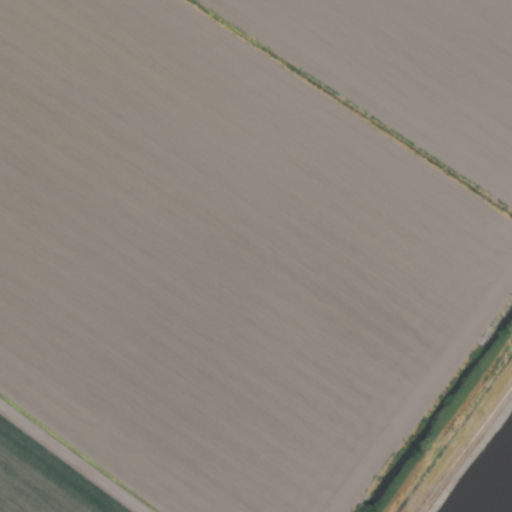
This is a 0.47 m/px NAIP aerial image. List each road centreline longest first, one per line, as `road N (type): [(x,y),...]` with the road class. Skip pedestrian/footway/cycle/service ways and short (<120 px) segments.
road 1 (track): [(0,374),(188,511)]
road 2 (track): [(425,511),(511,397)]
